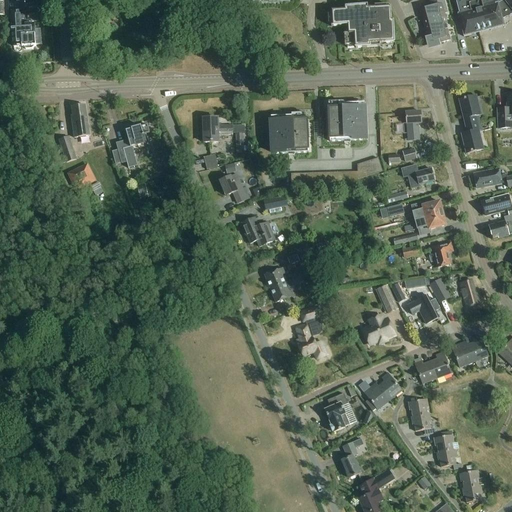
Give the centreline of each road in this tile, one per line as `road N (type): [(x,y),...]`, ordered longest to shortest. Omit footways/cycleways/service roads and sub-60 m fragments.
road 1 (residential): [(290,405),(158,83)]
road 2 (residential): [(511,310),(487,275),(428,71)]
road 3 (secondary): [(246,79),(428,71)]
road 4 (residential): [(464,511),(398,429),(394,418),(410,385),(402,358)]
road 5 (residential): [(290,405),(402,358)]
